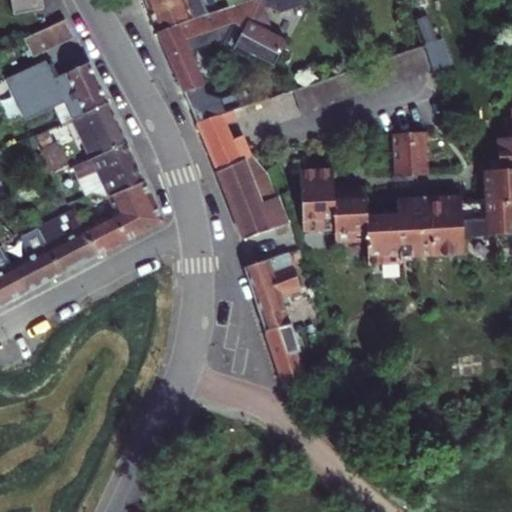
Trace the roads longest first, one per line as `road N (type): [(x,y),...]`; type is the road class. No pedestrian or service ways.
road 1 (residential): [(193,227),(198,303),(190,354),(121,511)]
road 2 (residential): [(88,0),(157,124),(193,227)]
road 3 (residential): [(0,331),(193,227)]
